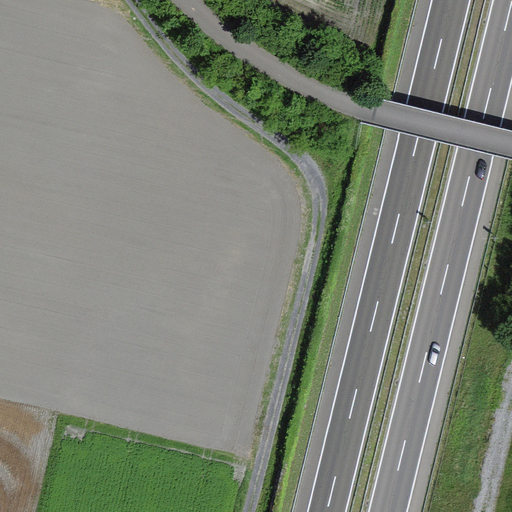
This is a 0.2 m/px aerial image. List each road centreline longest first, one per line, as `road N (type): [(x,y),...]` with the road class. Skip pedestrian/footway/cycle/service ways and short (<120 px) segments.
road 1 (track): [(142,0),(211,88),(291,142),(322,180),(323,224),(250,511)]
road 2 (motorway): [(452,0),(327,511)]
road 3 (motorway): [(388,511),(511,1)]
road 4 (unclassified): [(511,143),(354,103),(285,72),(196,0)]
